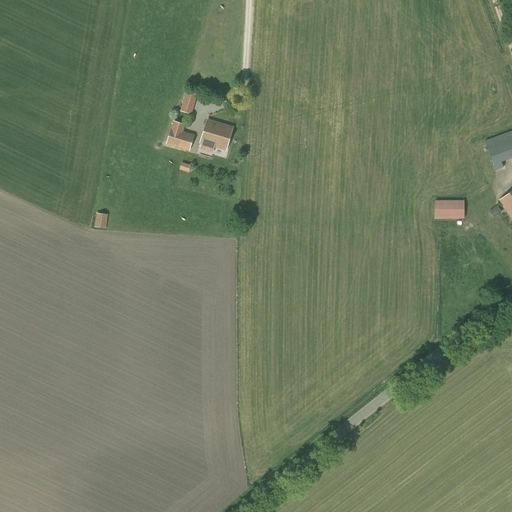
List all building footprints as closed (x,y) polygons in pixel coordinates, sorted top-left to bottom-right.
[(186,91),(180,111),(191,114),(197,95),(186,91)] [(208,120),(201,143),(225,150),(232,127),(208,120)] [(185,124),(173,121),(166,144),(189,151),(194,135),(183,132),(185,124)] [(502,162),(511,157),(511,130),(484,140),(495,170),(503,167),(502,162)] [(181,162),(179,170),(189,172),(191,165),(181,162)] [(511,190),(499,200),(511,217),(511,190)] [(435,201),(435,219),(464,219),(464,200),(435,201)] [(497,205),(489,211),(493,218),(501,212),(497,205)] [(108,214),(96,213),(95,226),(106,228),(108,214)]
